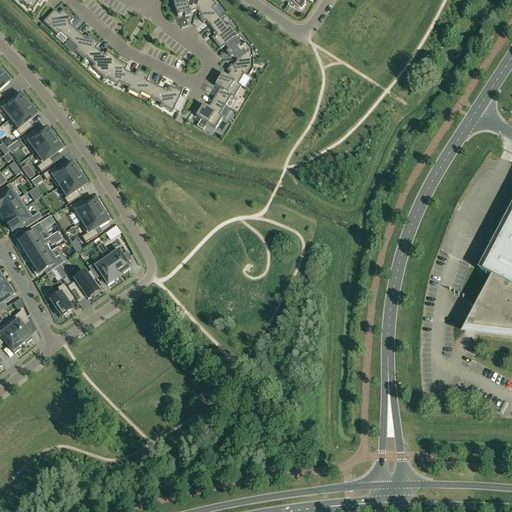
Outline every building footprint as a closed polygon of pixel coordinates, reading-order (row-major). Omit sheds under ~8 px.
[(17,0),(33,10),(40,0),(17,0)] [(197,11),(200,0),(184,0),(184,1),(173,5),(177,17),(184,15),(185,18),(191,16),(190,13),(197,11)] [(200,0),(197,11),(202,17),(199,19),(203,24),(206,22),(209,26),(220,18),(212,9),(216,6),(211,0),(200,0)] [(305,4),(303,3),(305,0),(283,0),(289,4),(294,7),(299,10),(300,9),(301,10),(305,4)] [(68,42),(77,32),(69,24),(73,20),(63,11),(59,15),(55,11),(43,23),(57,36),(60,34),(68,42)] [(220,49),(238,35),(230,25),(227,27),(220,18),(209,26),(216,35),(212,39),(220,49)] [(86,40),(77,32),(68,42),(77,49),(74,52),(84,61),(99,44),(90,35),(86,40)] [(237,61),(252,60),(252,51),(246,43),(242,46),(235,38),(238,35),(220,49),(220,50),(225,46),(228,50),(226,52),(230,57),(232,55),(237,61)] [(100,45),(99,44),(84,61),(87,59),(94,66),(92,69),(103,79),(117,60),(108,52),(103,56),(96,49),(100,45)] [(117,60),(103,79),(117,86),(119,83),(129,88),(127,91),(128,91),(138,71),(137,71),(135,76),(125,71),(128,66),(117,60)] [(252,60),(237,61),(233,68),(231,66),(227,71),(230,73),(227,78),(222,75),(221,75),(241,87),(238,85),(244,75),(248,78),(253,70),(252,60)] [(151,99),(157,87),(147,82),(149,77),(138,71),(128,91),(139,97),(141,94),(151,99)] [(0,99),(2,98),(0,95),(0,90),(9,82),(1,73),(0,73),(0,99)] [(241,87),(221,75),(215,86),(220,89),(214,99),(225,106),(231,96),(234,98),(241,87)] [(167,92),(157,87),(151,99),(161,104),(160,107),(172,113),(173,110),(179,113),(185,101),(179,98),(182,93),(170,87),(167,92)] [(11,120),(10,120),(28,105),(20,95),(8,105),(4,100),(0,102),(0,112),(1,112),(9,122),(11,120)] [(201,120),(197,127),(203,131),(207,124),(215,129),(222,118),(219,116),(225,106),(214,99),(208,109),(203,106),(196,117),(201,120)] [(37,116),(36,114),(37,113),(30,105),(29,106),(28,105),(10,120),(11,120),(18,130),(16,131),(20,137),(32,127),(28,122),(37,116)] [(49,129),(48,130),(47,129),(38,135),(34,130),(22,139),(26,145),(27,145),(34,155),(54,140),(54,139),(55,138),(49,129)] [(54,165),(50,159),(62,150),(54,140),(34,155),(41,165),(37,168),(41,174),(54,165)] [(2,159),(7,165),(12,161),(8,155),(2,159)] [(10,168),(13,172),(18,168),(15,164),(10,168)] [(51,179),(58,189),(60,188),(79,175),(72,164),(59,172),(55,167),(42,176),(46,182),(51,179)] [(30,182),(36,179),(32,173),(26,177),(30,182)] [(77,192),(86,186),(85,184),(87,183),(81,175),(80,176),(79,175),(60,188),(66,198),(64,200),(68,206),(81,197),(77,192)] [(0,191),(3,196),(0,197),(0,212),(15,201),(9,192),(13,189),(9,184),(0,190),(0,191)] [(97,200),(96,201),(95,200),(86,205),(83,200),(69,208),(73,214),(76,212),(82,223),(102,211),(101,210),(103,209),(97,200)] [(0,214),(5,222),(22,211),(15,201),(0,212),(0,214)] [(36,222),(32,217),(28,220),(22,211),(5,222),(12,232),(23,224),(26,229),(36,222)] [(82,223),(80,224),(86,235),(82,238),(85,244),(99,236),(95,230),(108,222),(102,211),(82,223)] [(475,313),(468,326),(465,331),(468,331),(476,332),(511,336),(511,220),(484,274),(493,279),(478,308),(467,302),(475,313)] [(28,236),(18,243),(25,254),(44,241),(40,235),(44,232),(39,224),(26,232),(28,236)] [(57,233),(48,239),(44,241),(25,254),(32,265),(51,253),(47,246),(51,243),(52,246),(55,244),(56,244),(62,240),(57,233)] [(102,244),(97,248),(105,259),(106,258),(119,277),(130,269),(127,264),(132,261),(127,253),(122,257),(117,250),(110,255),(102,244)] [(39,276),(49,269),(51,272),(55,270),(64,263),(59,257),(55,259),(51,253),(32,265),(39,276)] [(108,286),(118,279),(119,278),(118,277),(119,277),(106,258),(105,259),(95,266),(93,264),(88,268),(96,280),(101,276),(108,286)] [(57,282),(61,280),(55,270),(51,272),(55,278),(54,278),(57,282)] [(74,280),(75,282),(67,288),(76,301),(84,295),(88,300),(99,292),(85,273),(74,280)] [(14,296),(13,296),(15,295),(10,288),(9,289),(6,285),(0,288),(0,312),(7,308),(4,303),(14,296)] [(58,289),(58,290),(47,298),(55,308),(53,309),(57,315),(58,313),(62,318),(64,317),(65,319),(72,314),(71,312),(73,311),(68,304),(65,300),(71,296),(63,285),(58,289)] [(20,300),(13,305),(18,312),(23,307),(20,300)] [(32,340),(31,338),(32,338),(23,327),(29,323),(23,311),(6,325),(22,345),(26,343),(27,344),(32,340)] [(6,325),(0,329),(0,346),(4,343),(13,353),(15,354),(20,350),(19,348),(22,345),(6,325)]
